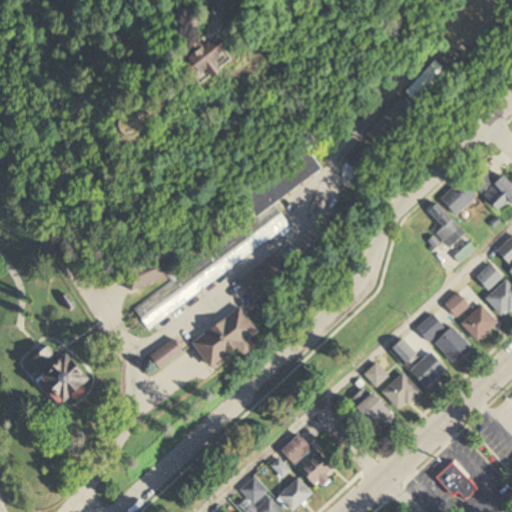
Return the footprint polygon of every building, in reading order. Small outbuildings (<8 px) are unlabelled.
[(206,56),(220,72),(227,67),(228,69),(231,72),(235,77),(244,69),(240,65),(237,62),(235,60),(241,54),(239,51),(241,50),(242,48),(234,39),(233,40),(231,42),(228,39),(221,44),(216,37),(214,35),(205,43),(212,51),(206,56)] [(454,72),(440,59),(409,91),(422,104),(454,72)] [(418,109),(403,96),(370,134),(385,147),(418,109)] [(351,162),(369,174),(382,154),(364,142),(351,162)] [(324,171),(309,147),(239,192),(265,232),(263,233),(267,240),(289,225),(275,203),(324,171)] [(511,202),(511,181),(507,176),(497,186),(485,174),(474,184),(500,210),(510,201),(511,202)] [(443,199),(459,217),(480,196),(463,179),(443,199)] [(445,228),(438,233),(450,249),(466,237),(442,203),(432,210),(445,228)] [(511,266),(511,265),(511,238),(498,253),(511,266)] [(164,254),(125,276),(135,294),(174,272),(164,254)] [(149,329),(226,274),(218,263),(211,269),(204,260),(135,309),(149,329)] [(477,278),(489,292),(504,279),(492,265),(477,278)] [(503,319),(511,310),(511,287),(508,282),(487,300),(503,319)] [(470,307),(458,293),(418,331),(430,344),(470,307)] [(459,317),(484,346),(503,330),(478,301),(459,317)] [(217,370),(266,334),(246,308),(198,343),(217,370)] [(430,342),(455,371),(474,355),(449,325),(430,342)] [(163,370),(188,352),(178,339),(154,358),(163,370)] [(391,352),(403,365),(416,353),(403,340),(391,352)] [(406,362),(431,391),(450,375),(425,346),(406,362)] [(98,381),(73,351),(64,360),(55,350),(45,358),(52,366),(44,374),(70,405),(98,381)] [(390,378),(377,364),(365,375),(377,389),(390,378)] [(379,386),(405,416),(424,399),(398,370),(379,386)] [(354,406),(379,436),(398,420),(372,390),(354,406)] [(290,457),(316,487),(334,471),(309,441),(290,457)] [(434,477),(459,507),(478,490),(453,461),(434,477)] [(267,480),(292,510),(311,493),(285,464),(267,480)] [(285,511),(254,479),(241,491),(255,505),(247,511),(285,511)] [(488,511),(499,495),(492,491),(481,511),(488,511)]
